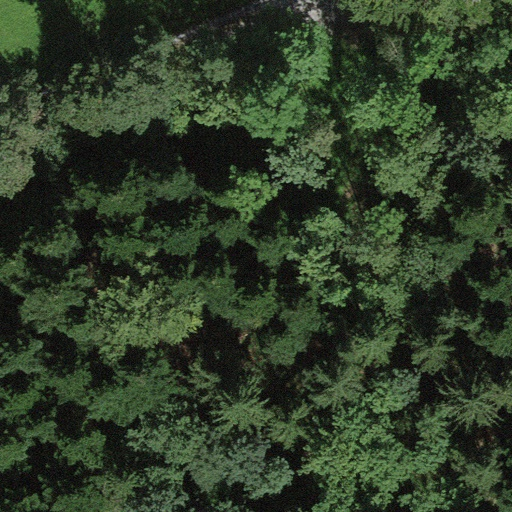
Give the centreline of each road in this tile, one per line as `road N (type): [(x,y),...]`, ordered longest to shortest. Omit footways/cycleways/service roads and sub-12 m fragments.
road 1 (unclassified): [(260,0),(0,112)]
road 2 (track): [(367,0),(399,17),(511,15)]
